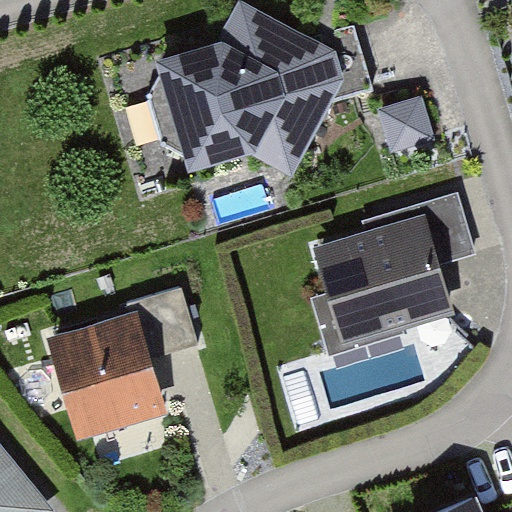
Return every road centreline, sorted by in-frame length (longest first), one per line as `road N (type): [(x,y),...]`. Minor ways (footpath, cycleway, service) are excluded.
road 1 (residential): [(511,395),(456,433),(241,511)]
road 2 (residential): [(453,0),(511,183)]
